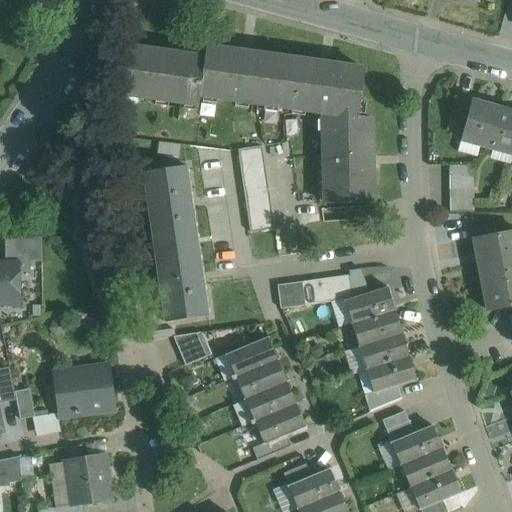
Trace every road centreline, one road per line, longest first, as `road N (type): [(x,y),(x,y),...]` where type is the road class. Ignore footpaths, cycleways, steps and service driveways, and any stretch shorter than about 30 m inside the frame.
road 1 (residential): [(422,247),(263,269),(249,260),(234,164)]
road 2 (residential): [(414,30),(422,247)]
road 3 (residential): [(0,150),(41,96),(85,0)]
road 4 (residential): [(445,352),(498,503)]
road 5 (residential): [(146,511),(138,356)]
